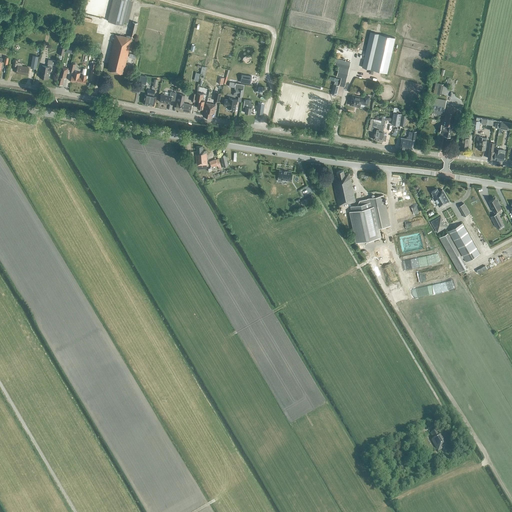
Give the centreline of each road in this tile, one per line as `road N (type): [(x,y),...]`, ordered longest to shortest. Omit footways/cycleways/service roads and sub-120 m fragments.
road 1 (unclassified): [(448,155),(0,82)]
road 2 (tertiary): [(445,175),(0,105)]
road 3 (track): [(299,157),(453,424)]
road 4 (unknown): [(163,0),(273,30),(266,71),(272,85),(260,127)]
